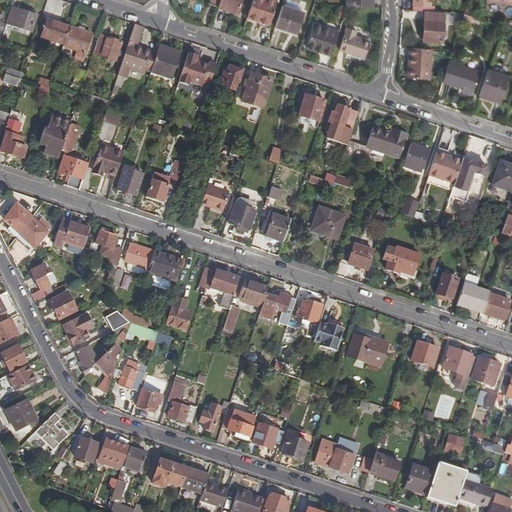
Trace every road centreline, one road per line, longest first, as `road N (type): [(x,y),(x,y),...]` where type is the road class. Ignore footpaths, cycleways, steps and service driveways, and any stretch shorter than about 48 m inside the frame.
road 1 (residential): [(0,177),(511,347)]
road 2 (residential): [(390,511),(97,415),(73,395),(0,254)]
road 3 (residential): [(375,93),(163,23)]
road 4 (residential): [(511,138),(375,93)]
